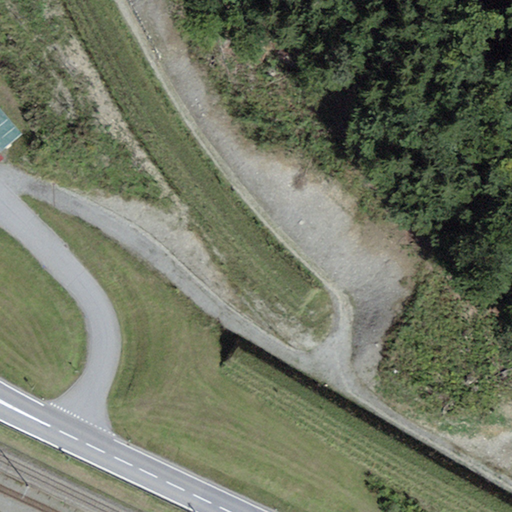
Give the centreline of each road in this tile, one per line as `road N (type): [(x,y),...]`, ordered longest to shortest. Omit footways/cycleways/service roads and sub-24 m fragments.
road 1 (track): [(72,437),(102,361),(101,320),(83,287),(0,202)]
road 2 (tertiary): [(224,511),(11,407)]
